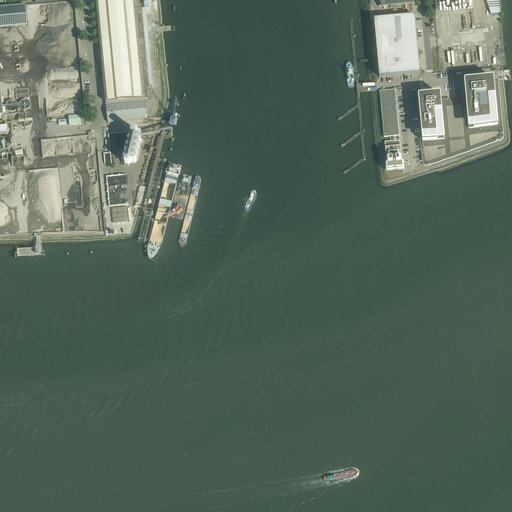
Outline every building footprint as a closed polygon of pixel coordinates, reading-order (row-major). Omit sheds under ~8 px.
[(106,103),(108,123),(148,119),(146,99),(150,99),(140,0),(96,0),(106,103)] [(0,7),(0,29),(27,27),(25,5),(0,7)] [(418,53),(418,50),(415,16),(374,20),(379,78),(420,74),(418,53)] [(450,104),(450,99),(441,100),(440,95),(439,94),(430,95),(430,94),(429,94),(428,94),(428,95),(428,96),(419,96),(419,97),(418,97),(419,104),(421,129),(422,141),(424,154),(422,154),(422,162),(422,163),(423,164),(424,165),(424,166),(425,166),(426,166),(427,166),(428,166),(501,141),(501,140),(502,140),(503,139),(503,138),(503,137),(503,136),(498,79),(493,79),(492,79),(465,81),(464,81),(464,82),(464,85),(463,85),(463,86),(464,87),(465,87),(466,97),(457,98),(457,103),(450,104)] [(390,137),(390,139),(394,139),(394,137),(400,136),(395,91),(396,91),(395,90),(380,92),(384,137),(384,138),(390,137)] [(69,117),(70,126),(82,124),(81,116),(69,117)] [(125,164),(129,165),(131,163),(135,163),(138,161),(138,157),(139,154),(140,151),(140,149),(141,148),(140,148),(139,145),(142,143),(142,142),(141,139),(142,134),(133,132),(131,140),(128,142),(129,146),(127,148),(128,152),(125,154),(126,158),(124,160),(125,164)] [(390,142),(385,143),(387,164),(386,164),(385,164),(386,171),(387,172),(393,171),(393,170),(397,170),(398,171),(403,170),(404,169),(403,163),(403,162),(402,162),(400,141),(394,142),(394,139),(390,139),(390,142)] [(112,209),(113,224),(128,222),(127,207),(112,209)]
